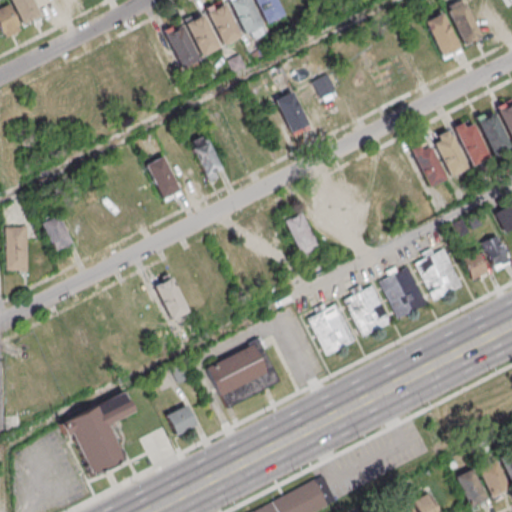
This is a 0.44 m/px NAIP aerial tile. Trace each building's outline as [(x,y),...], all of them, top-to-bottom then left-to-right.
[(0,32),(2,38),(21,30),(19,26),(38,18),(30,0),(7,0),(9,3),(0,7),(0,32)] [(59,7),(55,0),(34,0),(42,15),(59,7)] [(227,0),(249,0),(261,25),(243,33),(227,0)] [(253,0),(275,0),(283,14),(265,23),(253,0)] [(301,1),(300,0),(279,0),(284,9),(301,1)] [(446,10),(464,1),(480,35),(462,43),(446,10)] [(205,11),(223,2),(239,36),(222,44),(205,11)] [(423,20),(441,11),(457,45),(439,53),(423,20)] [(184,22),(202,13),(218,47),(200,55),(184,22)] [(163,33),(181,24),(197,58),(179,66),(163,33)] [(173,68),(157,35),(139,44),(155,77),(173,68)] [(380,45),(396,80),(414,71),(398,37),(380,45)] [(391,83),(376,48),(359,56),(374,90),(391,83)] [(97,64),(111,100),(129,93),(116,57),(97,64)] [(338,68),(353,100),(370,92),(355,60),(338,68)] [(331,111),(349,103),(335,73),(317,81),(331,111)] [(310,122),(328,114),(312,81),(295,89),(310,122)] [(272,100),(289,136),(307,127),(290,92),(272,100)] [(44,124),(60,118),(51,93),(35,98),(44,124)] [(511,99),(495,105),(510,147),(511,146),(511,99)] [(490,156),(507,149),(490,109),(473,117),(490,156)] [(206,128),(226,167),(243,159),(224,119),(206,128)] [(486,158),(470,119),(452,126),(468,165),(486,158)] [(465,168),(446,129),(428,138),(447,177),(465,168)] [(221,174),(202,134),(185,142),(204,182),(221,174)] [(409,148),(428,186),(444,178),(428,144),(420,148),(418,144),(409,148)] [(404,202),(422,194),(405,155),(387,162),(404,202)] [(176,195),(163,158),(144,164),(158,202),(176,195)] [(345,187),(361,223),(379,215),(362,178),(345,187)] [(118,222),(134,214),(116,179),(100,187),(118,222)] [(96,232),(113,224),(96,189),(79,198),(96,232)] [(339,233),(357,226),(342,189),(324,196),(339,233)] [(74,243),(92,234),(75,201),(58,210),(74,243)] [(336,238),(320,201),(303,208),(319,245),(336,238)] [(493,212),(511,202),(511,228),(503,233),(493,212)] [(280,216),(298,252),(315,244),(298,211),(289,216),(287,212),(280,216)] [(466,218),(472,230),(481,226),(475,213),(466,218)] [(52,251),(69,243),(55,214),(38,223),(52,251)] [(452,225),(459,238),(469,233),(462,220),(452,225)] [(4,228),(25,227),(27,270),(5,271),(4,228)] [(237,243),(254,279),(273,271),(256,234),(237,243)] [(480,243),(493,271),(509,264),(499,243),(492,247),(488,239),(480,243)] [(413,264),(441,249),(461,286),(433,301),(413,264)] [(476,252),(487,273),(472,281),(461,260),(476,252)] [(231,294),(213,254),(195,263),(213,302),(231,294)] [(378,283),(406,268),(425,304),(397,319),(378,283)] [(152,284),(169,319),(187,311),(168,272),(160,276),(162,279),(152,284)] [(342,300),(370,285),(389,322),(361,337),(342,300)] [(306,319),(334,304),(354,341),(326,356),(306,319)] [(100,356),(84,320),(65,328),(81,364),(100,356)] [(204,365),(225,407),(277,381),(256,339),(204,365)] [(168,367),(177,383),(191,376),(183,360),(168,367)] [(56,423),(62,435),(68,432),(87,471),(89,470),(90,473),(121,458),(119,455),(121,454),(106,424),(132,410),(121,390),(56,423)] [(164,415),(174,435),(194,425),(184,405),(164,415)] [(508,482),(511,479),(511,450),(497,457),(508,482)] [(473,468),(490,460),(504,489),(488,497),(473,468)] [(450,476),(468,468),(482,499),(465,507),(450,476)] [(315,511),(334,504),(323,477),(242,511),(315,511)] [(414,511),(409,499),(424,491),(434,511),(414,511)]
